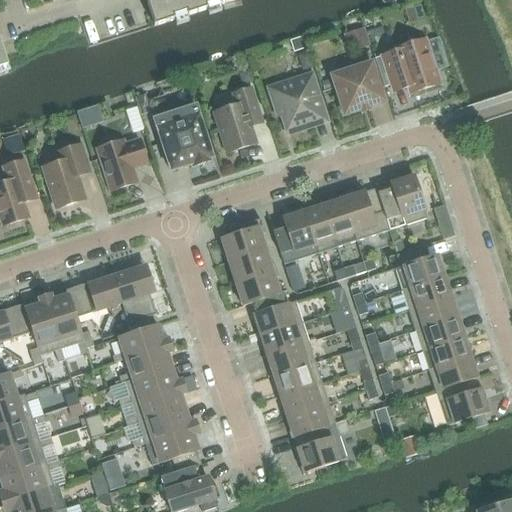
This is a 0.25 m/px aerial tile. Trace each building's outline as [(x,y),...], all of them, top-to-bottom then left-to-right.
[(145,0),(154,27),(236,0),(145,0)] [(364,30),(345,36),(351,52),(370,46),(367,36),(364,30)] [(394,49),(380,54),(391,87),(405,82),(408,89),(410,95),(440,85),(435,72),(448,67),(439,38),(426,42),(425,41),(395,51),(394,49)] [(309,53),(299,56),(304,71),(314,68),(309,53)] [(370,112),(369,109),(384,104),(371,65),(332,78),(344,116),(360,111),(361,115),(370,112)] [(250,71),(239,75),(241,81),(247,84),(254,82),(250,71)] [(312,78),(269,92),(277,114),(281,113),(288,135),(326,122),(312,78)] [(329,80),(322,83),(324,91),(332,88),(329,80)] [(226,155),(257,145),(251,128),(262,124),(251,90),(232,96),(236,108),(213,115),(226,155)] [(147,102),(137,105),(141,116),(151,113),(147,102)] [(97,106),(76,113),(81,130),(102,123),(97,106)] [(192,169),(209,163),(208,161),(212,160),(195,108),(154,121),(171,173),(191,166),(192,169)] [(147,165),(139,141),(125,146),(124,142),(120,144),(116,142),(112,141),(105,144),(102,146),(100,150),(96,151),(110,193),(137,184),(133,170),(147,165)] [(56,211),(85,201),(77,178),(90,173),(81,147),(56,155),(59,165),(43,170),(56,211)] [(0,221),(2,228),(30,219),(25,204),(37,200),(25,162),(4,168),(9,183),(0,185),(0,221)] [(376,190),(389,232),(428,220),(413,176),(399,180),(400,182),(392,185),(391,183),(390,183),(391,185),(376,190)] [(357,243),(389,232),(376,190),(364,194),(363,192),(362,192),(363,194),(356,197),(355,197),(354,195),(342,199),(357,243)] [(337,249),(357,243),(342,199),(331,202),(332,205),(324,207),(323,205),(337,249)] [(336,249),(337,249),(323,205),(322,205),(323,207),(315,210),(314,208),(303,211),(318,255),(319,255),(316,248),(334,242),(336,249)] [(445,207),(435,210),(439,223),(449,220),(445,207)] [(284,266),(318,255),(303,211),(291,215),(292,217),(284,220),(283,218),(282,218),(283,220),(270,224),(284,266)] [(275,296),(284,293),(261,221),(219,234),(219,235),(221,235),(223,240),(221,241),(242,308),(259,302),(276,297),(275,296)] [(401,243),(394,245),(397,257),(402,255),(405,254),(401,243)] [(402,292),(446,278),(442,266),(440,266),(437,259),(440,258),(439,256),(426,261),(422,249),(436,245),(435,244),(405,254),(402,255),(397,257),(401,269),(395,271),(402,292)] [(366,274),(376,270),(373,261),(363,264),(366,274)] [(353,267),(344,270),(347,280),(356,277),(353,267)] [(130,332),(149,326),(147,320),(157,316),(141,268),(113,276),(123,304),(121,305),(130,332)] [(344,270),(333,274),(337,283),(347,280),(344,270)] [(113,276),(65,292),(67,297),(75,321),(123,304),(113,276)] [(409,311),(452,297),(450,297),(447,290),(450,289),(446,278),(402,292),(409,311)] [(302,281),(292,284),(295,292),(305,289),(302,281)] [(50,289),(43,291),(45,299),(52,297),(50,289)] [(258,339),(302,325),(295,303),(288,306),(284,293),(275,296),(276,297),(259,302),(263,314),(251,318),(251,319),(254,319),(256,326),(254,327),(258,339)] [(355,308),(365,304),(362,295),(352,298),(355,308)] [(75,321),(67,297),(54,302),(52,297),(45,299),(62,351),(77,346),(80,357),(86,355),(84,350),(80,336),(75,321)] [(415,332),(459,318),(455,306),(453,306),(450,298),(453,298),(452,297),(409,311),(415,332)] [(61,351),(62,351),(45,299),(38,301),(40,306),(27,310),(25,305),(34,333),(41,357),(54,353),(58,364),(64,362),(61,351)] [(346,300),(336,303),(339,313),(349,310),(346,300)] [(365,304),(355,308),(358,317),(368,314),(365,304)] [(0,344),(34,333),(25,305),(0,313),(0,344)] [(349,310),(339,313),(343,322),(352,319),(349,310)] [(422,352),(466,338),(464,338),(461,331),(463,330),(459,318),(415,332),(422,352)] [(264,359),(308,344),(302,325),(258,339),(261,350),(264,350),(266,357),(264,358),(264,359)] [(126,362),(170,347),(168,340),(163,342),(158,327),(132,336),(119,340),(123,355),(112,358),(114,365),(125,361),(126,362)] [(80,336),(84,350),(93,348),(88,334),(80,336)] [(375,335),(365,338),(368,348),(378,344),(375,335)] [(466,338),(422,352),(428,372),(472,358),(469,347),(466,347),(464,340),(466,339),(466,338)] [(352,353),(362,349),(359,340),(349,343),(352,353)] [(271,379),(315,365),(308,344),(264,359),(267,359),(269,366),(267,367),(271,379)] [(378,344),(368,348),(371,357),(381,354),(378,344)] [(125,385),(172,369),(167,356),(173,354),(170,347),(126,362),(130,375),(119,379),(121,385),(124,384),(125,385)] [(33,368),(41,365),(37,351),(28,353),(33,368)] [(435,393),(479,378),(477,378),(474,371),(476,370),(472,358),(428,372),(435,393)] [(277,400),(322,385),(315,365),(271,379),(275,391),(277,391),(280,398),(277,399),(277,400)] [(131,405),(184,388),(181,381),(176,383),(172,369),(125,385),(129,398),(118,402),(120,408),(131,404),(131,405)] [(0,404),(24,397),(24,396),(17,399),(11,382),(22,378),(20,372),(0,378),(0,404)] [(381,387),(391,384),(388,375),(378,378),(381,387)] [(479,378),(435,393),(446,428),(491,414),(486,400),(484,400),(481,393),(483,392),(483,390),(481,391),(477,380),(479,379),(479,378)] [(365,392),(375,389),(372,380),(362,383),(365,392)] [(400,381),(391,384),(394,393),(403,390),(400,381)] [(391,384),(381,387),(384,397),(394,394),(394,393),(391,384)] [(284,419),(328,405),(322,385),(277,400),(278,400),(280,400),(283,407),(280,408),(284,419)] [(138,426),(185,410),(181,397),(186,395),(184,388),(131,405),(136,419),(125,422),(127,429),(138,425),(138,426)] [(375,389),(365,392),(369,402),(378,399),(375,389)] [(0,430),(32,420),(27,404),(38,400),(36,394),(25,398),(24,397),(0,404),(0,430)] [(290,440),(334,425),(328,405),(284,419),(288,431),(290,431),(293,438),(290,439),(290,440)] [(388,419),(398,416),(395,407),(385,410),(388,419)] [(145,446),(197,429),(195,422),(190,424),(185,410),(138,426),(142,439),(131,443),(134,449),(145,446)] [(385,410),(375,413),(378,425),(389,422),(388,419),(385,410)] [(0,455),(39,443),(34,427),(45,423),(43,417),(32,421),(32,420),(0,430),(0,455)] [(98,417),(84,421),(91,440),(104,436),(98,417)] [(334,425),(290,440),(291,440),(293,440),(297,451),(294,452),(295,453),(297,452),(300,460),(297,461),(302,475),(346,461),(334,425)] [(160,480),(201,466),(197,453),(199,452),(194,438),(199,436),(197,429),(145,446),(145,447),(153,444),(159,465),(171,461),(175,473),(159,479),(160,480)] [(0,480),(47,465),(42,450),(53,446),(51,440),(40,443),(39,443),(0,455),(0,480)] [(0,498),(2,505),(54,488),(49,472),(60,469),(58,462),(47,466),(47,465),(0,480),(5,496),(0,498)] [(215,501),(220,500),(216,488),(211,489),(208,479),(206,480),(201,466),(160,480),(170,511),(182,511),(200,507),(201,511),(209,511),(217,509),(215,501)] [(105,487),(93,491),(96,500),(98,499),(108,496),(105,487)] [(10,511),(58,511),(65,510),(65,509),(56,511),(53,511),(49,498),(60,494),(58,488),(54,489),(54,488),(2,505),(4,511),(5,511),(10,511)] [(111,506),(108,496),(98,499),(100,505),(105,508),(111,506)] [(511,511),(511,502),(482,511),(511,511)]
